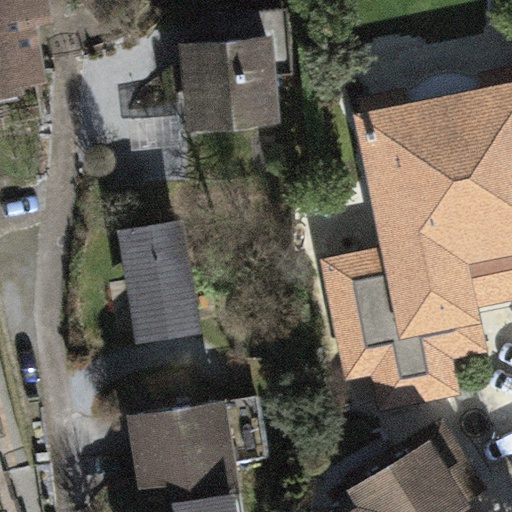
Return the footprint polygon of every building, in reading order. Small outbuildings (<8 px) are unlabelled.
[(37,0),(0,0),(0,89),(51,81),(37,0)] [(88,0),(104,22),(135,0),(88,0)] [(270,30),(185,39),(194,122),(279,112),(270,30)] [(511,84),(355,116),(382,248),(324,260),(348,382),(377,376),(383,405),(462,390),(456,360),(493,353),(484,309),(511,303),(511,84)] [(184,215),(122,226),(142,336),(204,325),(184,215)] [(228,402),(139,413),(150,507),(231,497),(240,496),(228,402)] [(485,511),(489,510),(450,446),(349,507),(351,511),(485,511)] [(150,507),(143,508),(143,511),(233,511),(231,497),(150,507)]
